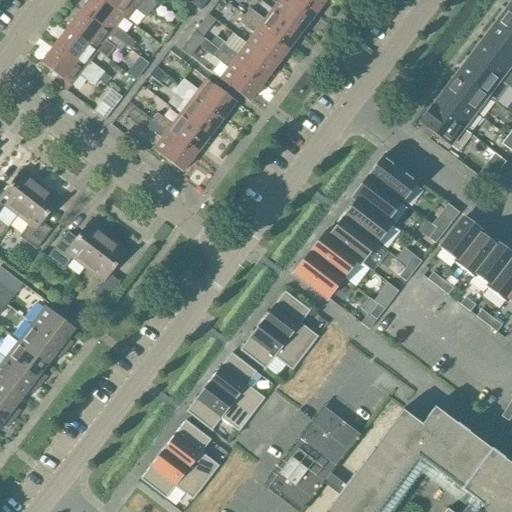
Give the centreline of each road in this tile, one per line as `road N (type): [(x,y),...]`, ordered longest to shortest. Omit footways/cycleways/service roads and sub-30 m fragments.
road 1 (unclassified): [(50,489),(231,259)]
road 2 (residential): [(231,259),(0,80)]
road 3 (unclassified): [(231,259),(350,106)]
road 4 (residential): [(350,106),(491,213)]
road 5 (unclassified): [(350,106),(432,0)]
